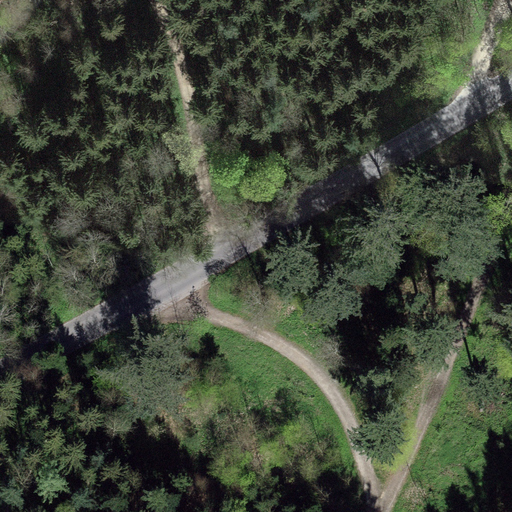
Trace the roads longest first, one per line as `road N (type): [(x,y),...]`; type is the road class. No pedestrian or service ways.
road 1 (tertiary): [(511,84),(0,382)]
road 2 (track): [(379,511),(479,283),(511,180)]
road 3 (track): [(150,293),(240,326),(309,368),(347,419),(375,511)]
road 4 (track): [(149,0),(185,82),(218,254)]
